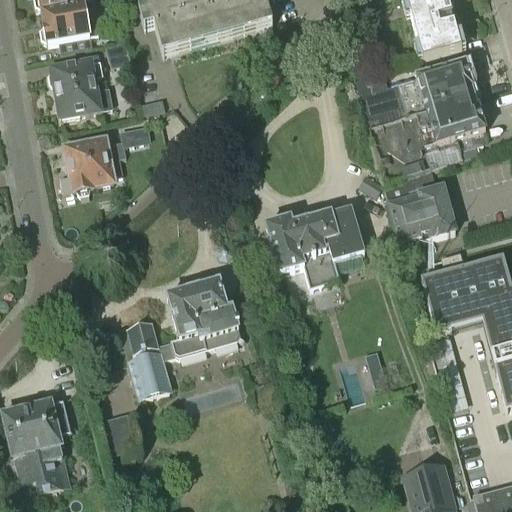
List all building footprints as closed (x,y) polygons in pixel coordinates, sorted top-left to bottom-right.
[(34,5),(36,15),(39,16),(39,17),(83,9),(92,7),(90,0),(36,0),(37,0),(36,0),(36,3),(34,5)] [(209,0),(210,2),(139,21),(143,36),(154,33),(161,59),(272,29),(263,0),(209,0)] [(452,31),(450,23),(452,22),(452,21),(451,21),(445,0),(428,0),(405,6),(422,68),(442,63),(461,57),(461,56),(454,32),(454,30),(452,31)] [(87,30),(83,9),(39,17),(39,18),(40,18),(44,36),(43,36),(40,39),(39,39),(41,49),(42,49),(45,51),(46,52),(57,50),(88,44),(100,43),(97,28),(87,30)] [(88,44),(57,50),(60,62),(90,56),(88,44)] [(110,74),(131,69),(125,47),(104,51),(110,74)] [(90,69),(50,76),(60,126),(100,119),(99,117),(109,116),(105,98),(110,97),(107,81),(103,82),(100,68),(90,70),(90,69)] [(474,110),(470,95),(472,95),(465,71),(415,85),(415,86),(387,94),(383,80),(353,88),(369,141),(427,124),(474,110)] [(162,105),(140,111),(143,122),(164,117),(162,105)] [(476,115),(474,110),(427,124),(438,160),(443,163),(453,160),(455,155),(459,158),(482,151),(486,145),(484,138),(485,138),(478,114),(476,115)] [(75,199),(79,203),(88,201),(89,196),(93,195),(92,194),(113,189),(112,183),(122,181),(119,165),(125,164),(122,147),(106,151),(105,147),(64,155),(65,161),(63,164),(64,171),(67,173),(73,199),(75,199)] [(388,173),(387,167),(377,170),(379,176),(388,173)] [(396,169),(397,180),(419,177),(418,167),(396,169)] [(381,193),(386,210),(397,251),(421,244),(422,248),(455,239),(443,195),(432,198),(427,180),(381,193)] [(381,194),(364,184),(358,193),(375,204),(381,194)] [(290,226),(265,233),(270,249),(269,249),(274,266),(275,266),(279,282),(303,275),(309,297),(339,289),(333,270),(364,261),(351,216),(331,222),(330,221),(292,232),(290,226)] [(463,272),(460,260),(440,265),(443,277),(463,272)] [(511,295),(511,296),(503,265),(420,286),(434,336),(450,332),(448,325),(467,320),(469,327),(487,322),(502,380),(501,380),(511,417),(511,295)] [(156,362),(173,357),(174,363),(178,365),(206,357),(237,349),(239,344),(237,338),(238,337),(232,315),(227,302),(223,303),(219,288),(166,304),(178,347),(170,349),(171,350),(158,353),(151,329),(126,337),(132,361),(126,363),(138,406),(166,399),(156,362)] [(376,354),(359,358),(367,396),(384,392),(376,354)] [(117,410),(132,406),(123,373),(107,377),(117,410)] [(14,464),(24,504),(70,493),(58,443),(69,441),(61,411),(50,413),(50,411),(3,423),(13,464),(14,464)] [(129,422),(105,429),(114,464),(139,457),(129,422)] [(482,441),(457,448),(465,482),(491,475),(482,441)] [(468,511),(458,475),(419,485),(426,511),(468,511)] [(511,511),(511,492),(472,504),(473,511),(511,511)]
